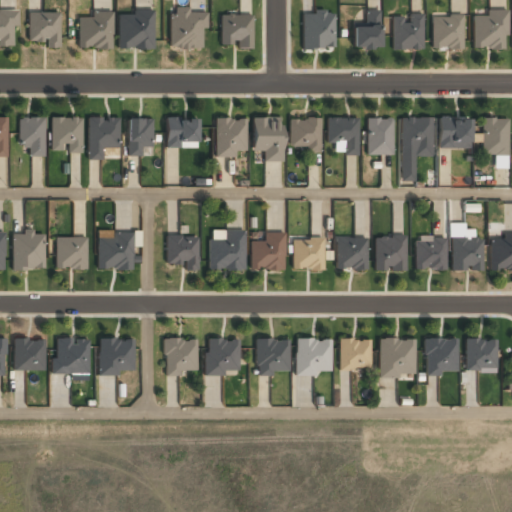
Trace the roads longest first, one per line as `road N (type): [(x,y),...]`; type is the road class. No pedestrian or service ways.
road 1 (residential): [(0,303),(511,303)]
road 2 (residential): [(0,83),(511,83)]
